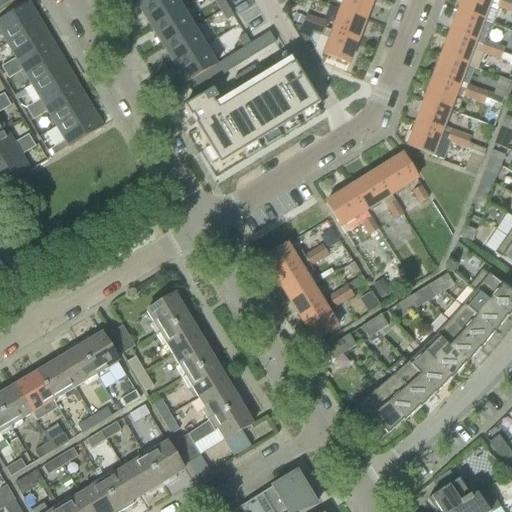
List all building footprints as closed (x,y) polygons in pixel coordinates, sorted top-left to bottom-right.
[(0,0),(0,10),(17,0),(0,0)] [(132,0),(139,11),(157,0),(132,0)] [(174,0),(157,0),(139,11),(141,15),(150,30),(181,11),(174,0)] [(222,0),(218,0),(214,3),(220,12),(227,8),(222,0)] [(344,0),(340,11),(365,20),(373,0),(344,0)] [(490,0),(461,0),(457,12),(458,13),(482,22),(490,0)] [(496,8),(506,12),(511,1),(508,0),(499,0),(498,2),(496,8)] [(0,35),(6,46),(40,25),(28,4),(0,20),(0,35)] [(227,8),(220,12),(226,22),(233,18),(227,8)] [(181,11),(150,30),(154,36),(161,48),(192,29),(189,25),(184,16),(181,11)] [(340,11),(332,33),(357,43),(365,20),(340,11)] [(490,25),(482,22),(458,13),(457,12),(449,35),(474,44),(482,47),(484,42),(490,25)] [(316,21),(306,17),(301,28),(312,32),(316,21)] [(316,21),(312,32),(322,36),(326,25),(316,21)] [(4,75),(53,46),(40,25),(6,46),(15,60),(1,69),(4,75)] [(192,29),(161,48),(167,57),(173,67),(203,48),(192,29)] [(272,32),(266,36),(272,46),(278,41),(272,32)] [(348,66),(357,43),(332,33),(323,56),(348,66)] [(474,44),(449,35),(440,57),(466,67),(474,44)] [(244,36),(237,40),(243,50),(246,48),(250,45),(244,36)] [(266,36),(259,40),(265,50),(272,46),(266,36)] [(259,40),(252,44),(258,54),(265,50),(259,40)] [(479,54),(490,58),(494,45),(484,42),(482,47),(479,54)] [(250,45),(246,48),(252,58),(258,54),(252,44),(250,45)] [(504,49),(494,45),(490,58),(499,62),(502,55),(504,49)] [(53,46),(4,75),(8,81),(22,72),(31,87),(59,70),(65,67),(53,46)] [(203,48),(173,67),(185,86),(186,85),(188,84),(193,81),(199,77),(206,73),(213,69),(215,67),(203,48)] [(243,50),(239,52),(245,62),(252,58),(246,48),(243,50)] [(239,52),(232,56),(238,66),(245,62),(239,52)] [(511,59),(502,55),(499,62),(511,66),(511,59)] [(232,56),(226,60),(232,70),(238,66),(232,56)] [(466,67),(440,57),(432,80),(457,89),(465,92),(467,87),(473,70),(466,67)] [(226,60),(219,64),(225,74),(232,70),(226,60)] [(215,67),(213,69),(218,78),(225,74),(219,64),(215,67)] [(196,100),(182,109),(189,120),(191,119),(195,126),(193,127),(218,168),(318,107),(293,66),(217,112),(211,103),(216,100),(211,92),(197,101),(196,100)] [(65,67),(59,70),(31,87),(40,102),(25,110),(29,116),(77,87),(65,67)] [(253,68),(243,73),(247,80),(257,75),(253,68)] [(213,69),(206,73),(212,82),(218,78),(213,69)] [(206,73),(199,77),(205,86),(212,82),(206,73)] [(243,73),(233,79),(237,86),(247,80),(243,73)] [(199,77),(193,81),(198,90),(205,86),(199,77)] [(457,89),(432,80),(423,102),(449,112),(457,89)] [(188,84),(186,85),(192,94),(198,90),(193,81),(188,84)] [(56,128),(90,108),(77,87),(29,116),(32,122),(47,114),(56,128)] [(463,98),(473,102),(477,91),(467,87),(465,92),(463,98)] [(15,96),(18,102),(27,97),(24,91),(15,96)] [(485,100),(487,94),(477,91),(473,102),(483,105),(485,100)] [(487,94),(485,100),(493,103),(500,106),(502,100),(487,94)] [(485,100),(483,105),(491,108),(493,103),(485,100)] [(0,114),(10,108),(6,102),(0,105),(0,133),(4,131),(0,123),(0,114)] [(449,112),(423,102),(415,125),(440,134),(449,112)] [(90,108),(56,128),(64,143),(50,151),(54,158),(68,149),(68,150),(102,129),(90,108)] [(501,129),(511,132),(511,120),(505,118),(501,129)] [(440,134),(415,125),(406,148),(431,157),(440,134)] [(511,133),(511,132),(501,129),(496,139),(508,144),(511,133)] [(13,146),(4,131),(0,133),(0,161),(31,143),(28,137),(13,146)] [(446,143),(456,146),(460,135),(450,131),(446,143)] [(470,139),(460,135),(456,146),(466,150),(470,139)] [(35,149),(31,143),(0,161),(0,190),(29,173),(20,158),(35,149)] [(471,152),(464,171),(476,176),(483,157),(471,152)] [(492,152),(487,163),(499,168),(503,157),(492,152)] [(376,173),(390,197),(416,181),(401,158),(376,173)] [(499,168),(487,163),(483,174),(495,178),(499,168)] [(390,197),(376,173),(351,189),(366,213),(390,197)] [(419,205),(428,200),(420,188),(412,193),(419,205)] [(478,188),(474,198),(486,203),(490,192),(478,188)] [(366,213),(351,189),(325,205),(340,228),(366,213)] [(486,203),(474,198),(470,209),(482,213),(486,203)] [(394,221),(403,215),(395,203),(386,209),(394,221)] [(369,236),(378,231),(370,219),(361,224),(369,236)] [(463,228),(459,239),(470,243),(475,232),(463,228)] [(511,242),(505,238),(494,255),(511,268),(511,242)] [(293,258),(286,247),(264,261),(277,282),(307,263),(304,258),(301,253),(293,258)] [(321,247),(312,252),(319,263),(328,257),(321,247)] [(455,248),(451,259),(463,264),(467,253),(455,248)] [(304,258),(307,263),(310,268),(319,263),(312,252),(304,258)] [(310,289),(312,288),(305,277),(312,273),(310,268),(307,263),(277,282),(289,302),(310,289)] [(474,294),(506,319),(511,311),(511,296),(481,272),(467,290),(473,295),(474,294)] [(437,282),(443,293),(453,287),(446,276),(437,282)] [(360,278),(346,287),(350,293),(364,284),(360,278)] [(390,294),(382,280),(372,287),(380,300),(390,294)] [(426,303),(443,293),(437,282),(420,293),(426,303)] [(343,304),(353,298),(350,293),(346,287),(337,293),(343,304)] [(289,302),(302,323),(324,309),(312,288),(310,289),(289,302)] [(343,304),(337,293),(328,299),(334,309),(343,304)] [(410,314),(419,308),(426,303),(420,293),(403,303),(410,314)] [(499,328),(506,319),(474,294),(473,295),(461,309),(492,335),(498,327),(499,328)] [(149,327),(155,337),(189,317),(181,304),(178,306),(173,297),(145,314),(152,325),(149,327)] [(410,314),(403,303),(393,309),(400,320),(410,314)] [(337,330),(324,309),(302,323),(315,344),(337,330)] [(492,335),(461,309),(448,324),(478,351),(484,343),(486,344),(492,335)] [(165,347),(171,357),(200,340),(195,333),(197,331),(189,317),(155,337),(162,348),(165,347)] [(370,323),(377,334),(387,328),(380,317),(370,323)] [(367,340),(377,334),(370,323),(361,329),(367,340)] [(448,324),(435,338),(464,366),(470,359),(471,360),(478,351),(448,324)] [(121,356),(133,349),(121,328),(109,336),(121,356)] [(77,346),(97,381),(108,374),(106,371),(117,364),(100,336),(91,341),(90,338),(77,346)] [(338,343),(345,353),(355,347),(348,337),(338,343)] [(435,338),(421,352),(449,381),(456,374),(457,375),(464,366),(435,338)] [(204,349),(200,340),(171,357),(178,368),(175,370),(181,380),(215,360),(207,347),(204,349)] [(332,361),(345,353),(338,343),(326,350),(332,361)] [(65,357),(56,362),(74,391),(84,384),(86,387),(97,381),(77,346),(63,354),(65,357)] [(421,352),(406,366),(434,396),(441,388),(442,390),(449,381),(421,352)] [(126,364),(135,379),(143,374),(134,359),(126,364)] [(197,400),(225,383),(220,375),(223,373),(215,360),(181,380),(188,391),(191,390),(197,400)] [(387,374),(391,379),(418,410),(425,403),(426,404),(434,396),(406,366),(402,361),(387,374)] [(74,391),(56,362),(48,367),(47,364),(34,373),(54,406),(65,400),(63,397),(74,391)] [(22,383),(14,388),(31,416),(41,410),(43,413),(54,406),(34,373),(21,380),(22,383)] [(151,387),(143,374),(135,379),(143,392),(151,387)] [(391,379),(376,392),(402,423),(409,416),(410,418),(418,410),(391,379)] [(207,423),(240,403),(233,390),(230,392),(225,383),(197,400),(203,411),(200,413),(207,423)] [(4,390),(0,392),(0,413),(11,432),(22,426),(20,423),(31,416),(14,388),(6,392),(4,390)] [(394,431),(402,423),(376,392),(352,410),(378,443),(393,429),(394,431)] [(124,410),(140,401),(135,393),(119,402),(124,410)] [(151,407),(160,422),(169,416),(160,401),(151,407)] [(249,442),(238,423),(248,416),(240,403),(207,423),(187,437),(193,447),(216,433),(228,453),(249,442)] [(134,425),(149,416),(144,408),(128,417),(134,425)] [(106,410),(90,419),(95,427),(111,418),(106,410)] [(0,437),(1,438),(11,432),(0,413),(0,437)] [(178,431),(169,416),(160,422),(168,437),(178,431)] [(90,419),(76,427),(81,435),(95,427),(90,419)] [(99,434),(104,442),(120,433),(115,425),(99,434)] [(104,442),(99,434),(85,443),(90,451),(104,442)] [(48,444),(53,452),(67,443),(63,435),(48,444)] [(187,465),(199,458),(193,447),(187,437),(175,445),(187,465)] [(496,454),(500,451),(505,447),(498,438),(489,445),(496,454)] [(53,452),(48,444),(33,453),(38,461),(53,452)] [(152,448),(142,454),(162,488),(175,480),(174,478),(182,473),(165,444),(154,451),(152,448)] [(511,469),(511,456),(505,447),(500,451),(496,454),(509,472),(511,469)] [(57,459),(62,467),(77,459),(72,450),(57,459)] [(162,488),(142,454),(131,461),(133,464),(122,471),(139,499),(147,494),(149,496),(162,488)] [(62,467),(57,459),(42,469),(47,477),(62,467)] [(10,479),(25,470),(20,461),(5,471),(10,479)] [(109,474),(98,480),(117,511),(122,511),(132,506),(131,504),(139,499),(122,471),(111,477),(109,474)] [(432,511),(454,511),(476,498),(463,478),(456,484),(448,473),(431,484),(438,495),(426,503),(432,511)] [(295,475),(253,501),(259,511),(300,511),(314,507),(295,475)] [(19,494),(34,485),(29,476),(14,486),(19,494)] [(90,490),(79,496),(88,511),(117,511),(98,480),(88,487),(90,490)] [(14,503),(5,487),(0,490),(0,497),(6,508),(14,503)] [(494,511),(498,509),(486,491),(476,498),(454,511),(494,511),(495,511),(494,511)] [(67,499),(56,506),(59,511),(88,511),(79,496),(69,502),(67,499)] [(511,511),(511,499),(498,509),(494,511),(495,511),(511,511)]
